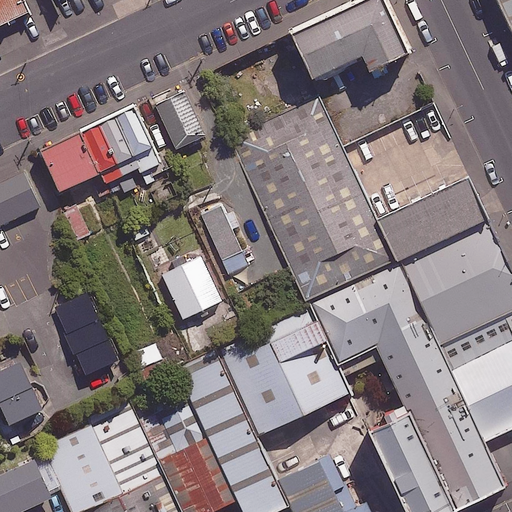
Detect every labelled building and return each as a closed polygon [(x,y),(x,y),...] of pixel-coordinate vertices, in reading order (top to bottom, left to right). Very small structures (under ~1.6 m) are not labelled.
[(0,0),(0,25),(42,6),(39,0),(0,0)] [(381,0),(352,0),(290,29),(313,78),(362,55),(369,70),(406,52),(381,0)] [(192,84),(158,100),(180,145),(214,128),(192,84)] [(137,105),(43,149),(68,202),(162,158),(137,105)] [(319,305),(405,264),(330,106),(243,147),(319,305)] [(30,169),(0,182),(0,225),(47,204),(30,169)] [(405,264),(493,221),(470,176),(382,216),(405,264)] [(228,198),(202,210),(231,271),(257,259),(228,198)] [(79,205),(67,211),(78,238),(91,233),(79,205)] [(411,262),(447,340),(511,308),(511,261),(493,221),(411,262)] [(205,248),(164,268),(188,319),(230,299),(205,248)] [(411,262),(325,303),(350,355),(382,340),(408,394),(363,415),(409,511),(449,511),(511,483),(492,439),(458,365),(447,340),(411,262)] [(93,300),(65,313),(93,371),(121,358),(93,300)] [(458,365),(511,339),(511,308),(447,340),(458,365)] [(360,391),(326,317),(233,361),(268,434),(360,391)] [(511,339),(458,365),(492,439),(511,429),(511,339)] [(155,343),(137,352),(150,378),(168,369),(155,343)] [(233,361),(225,345),(180,366),(187,381),(247,507),(249,511),(271,511),(299,499),(286,473),(268,434),(233,361)] [(23,361),(0,371),(0,409),(9,429),(47,411),(23,361)] [(143,401),(195,511),(236,511),(247,507),(187,381),(143,401)] [(195,511),(143,401),(142,400),(49,444),(81,511),(195,511)] [(0,511),(23,511),(61,494),(41,453),(0,472),(0,511)] [(286,473),(299,499),(304,511),(356,511),(328,453),(286,473)]
